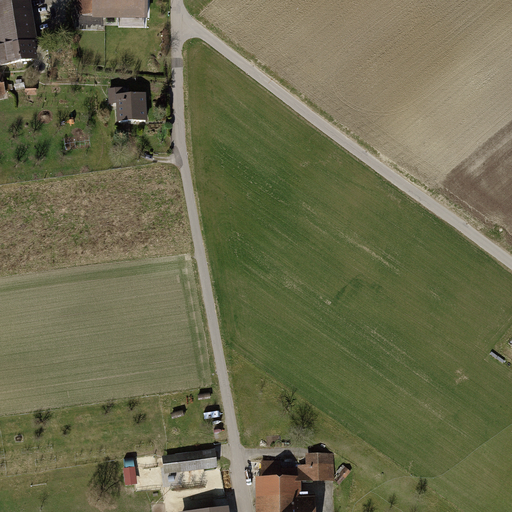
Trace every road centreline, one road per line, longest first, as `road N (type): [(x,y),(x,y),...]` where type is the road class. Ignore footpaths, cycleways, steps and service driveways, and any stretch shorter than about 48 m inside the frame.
road 1 (unclassified): [(247,511),(189,187),(175,16)]
road 2 (unclassified): [(511,266),(175,16)]
